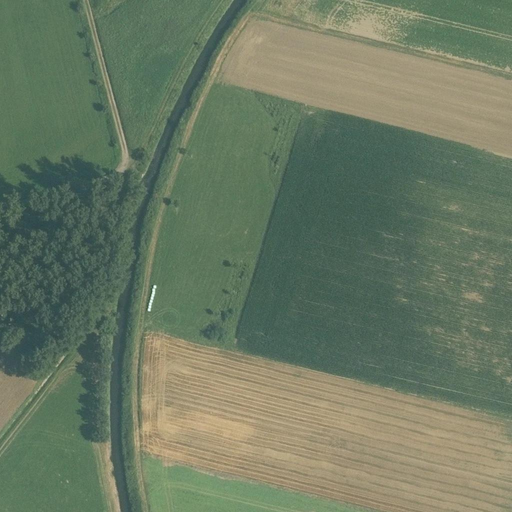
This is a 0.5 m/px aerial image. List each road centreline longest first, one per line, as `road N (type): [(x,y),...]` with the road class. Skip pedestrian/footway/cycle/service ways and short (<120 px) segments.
road 1 (track): [(144,511),(134,381),(153,237),(174,162),(246,14),(511,82)]
road 2 (track): [(221,0),(145,151),(126,167)]
road 3 (track): [(84,0),(126,167)]
road 4 (track): [(126,167),(113,180),(0,213)]
